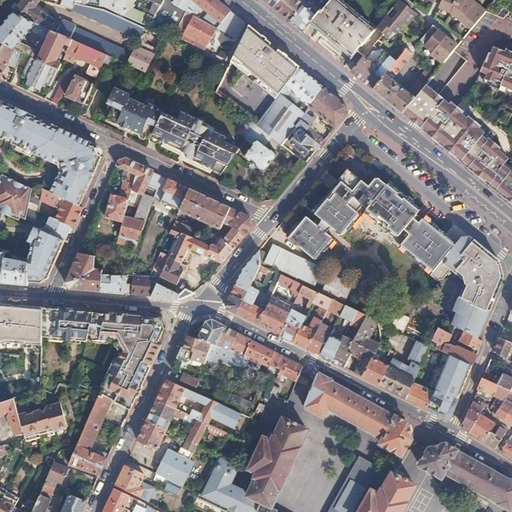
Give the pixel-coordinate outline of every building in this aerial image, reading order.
[(33,0),(22,0),(12,13),(70,41),(76,28),(77,27),(63,21),(58,18),(56,16),(54,20),(39,9),(36,7),(39,3),(33,0)] [(100,0),(101,4),(103,4),(125,15),(127,4),(127,0),(151,0),(157,2),(155,4),(154,3),(146,14),(141,22),(146,25),(149,26),(150,24),(165,0),(100,0)] [(169,0),(165,0),(150,24),(175,36),(178,29),(187,15),(178,8),(173,3),(170,0),(169,0)] [(215,0),(183,0),(178,8),(187,15),(189,11),(195,15),(200,18),(202,14),(197,11),(200,7),(219,21),(216,28),(217,28),(236,40),(244,23),(215,0)] [(280,0),(273,8),(289,21),(306,0),(280,0)] [(306,0),(289,21),(302,32),(310,22),(320,10),(314,4),(315,3),(312,0),(311,0),(306,0)] [(320,10),(310,22),(352,57),(374,30),(337,0),(331,0),(322,12),(320,10)] [(407,0),(399,0),(375,29),(386,38),(392,31),(397,35),(405,25),(406,26),(416,14),(409,8),(412,4),(407,0)] [(473,27),(486,12),(475,3),(472,0),(442,0),(438,8),(450,14),(449,16),(461,20),(460,21),(471,30),(473,27)] [(73,10),(73,11),(139,41),(143,31),(145,27),(102,7),(100,7),(75,3),(74,5),(73,10)] [(127,4),(125,15),(141,22),(146,14),(127,4)] [(187,15),(178,29),(185,33),(195,15),(189,11),(187,15)] [(12,13),(0,27),(0,42),(20,53),(22,53),(23,49),(15,43),(29,27),(37,34),(48,40),(40,57),(38,61),(58,71),(61,64),(56,62),(62,50),(67,53),(72,42),(70,41),(12,13)] [(178,29),(175,36),(190,43),(205,50),(217,28),(216,28),(200,18),(195,15),(185,33),(178,29)] [(432,55),(443,64),(448,58),(458,46),(434,26),(423,40),(425,46),(433,53),(432,55)] [(145,27),(143,31),(139,41),(133,54),(132,56),(138,59),(149,64),(158,49),(145,43),(146,41),(151,30),(145,27)] [(248,27),(231,61),(276,98),(284,87),(299,68),(288,59),(286,61),(269,46),(270,45),(248,27)] [(76,28),(70,41),(72,42),(106,56),(124,63),(128,65),(132,56),(133,54),(76,28)] [(0,78),(6,64),(14,68),(20,53),(0,42),(0,78)] [(74,64),(76,57),(91,63),(88,69),(98,74),(106,56),(72,42),(67,53),(64,59),(74,64)] [(492,42),(491,45),(504,51),(505,48),(492,42)] [(425,85),(401,114),(468,168),(470,165),(475,169),(473,172),(483,180),(485,177),(490,181),(488,184),(500,194),(503,192),(508,196),(506,199),(511,204),(511,50),(505,48),(504,51),(491,45),(479,71),(486,74),(484,79),(491,83),(490,87),(502,92),(504,88),(511,91),(511,175),(509,173),(510,171),(502,164),(508,159),(497,149),(485,140),(481,136),(483,133),(477,128),(479,126),(467,116),(465,118),(459,113),(461,111),(450,101),(447,103),(425,85)] [(23,49),(22,53),(31,57),(38,61),(40,57),(32,54),(33,53),(24,49),(23,49)] [(362,56),(349,71),(356,76),(373,90),(396,62),(385,52),(382,49),(373,52),(367,59),(362,56)] [(396,62),(373,90),(401,114),(425,85),(432,77),(428,74),(427,73),(420,81),(418,80),(408,92),(393,80),(410,58),(413,54),(407,49),(396,62)] [(132,56),(128,65),(144,72),(149,64),(138,59),(132,56)] [(31,57),(23,74),(27,76),(26,79),(29,81),(28,84),(41,91),(43,87),(45,89),(47,86),(51,87),(58,71),(38,61),(31,57)] [(299,68),(284,87),(303,103),(310,109),(310,108),(325,90),(299,68)] [(83,72),(80,78),(87,81),(90,75),(83,72)] [(76,76),(66,97),(76,101),(76,100),(84,104),(93,84),(90,82),(87,81),(80,78),(76,76)] [(52,103),(57,105),(69,80),(64,78),(52,103)] [(276,98),(256,125),(271,136),(281,144),(292,131),(296,126),(304,115),(297,110),(303,103),(284,87),(276,98)] [(113,89),(106,105),(108,106),(106,109),(107,111),(108,112),(110,113),(106,121),(119,127),(118,129),(120,130),(122,131),(124,130),(126,128),(139,135),(139,137),(140,138),(141,140),(144,141),(144,139),(150,142),(152,137),(163,113),(146,105),(145,107),(126,98),(127,96),(113,89)] [(325,90),(310,108),(335,128),(346,115),(345,106),(325,90)] [(0,279),(3,259),(10,260),(11,255),(29,259),(32,244),(29,242),(35,229),(34,229),(37,213),(40,201),(42,190),(81,207),(102,159),(99,147),(23,112),(0,100),(0,279)] [(503,112),(494,122),(505,128),(511,115),(503,112)] [(163,113),(152,137),(165,144),(188,155),(187,159),(209,170),(221,175),(238,150),(223,142),(226,138),(201,126),(200,128),(196,126),(198,121),(181,113),(178,121),(163,113)] [(304,115),(296,126),(316,142),(320,146),(324,141),(309,128),(314,121),(306,114),(304,115)] [(253,144),(244,156),(252,162),(250,163),(256,167),(257,166),(264,171),(277,155),(265,145),(271,136),(256,125),(246,138),(253,144)] [(296,135),(290,143),(305,155),(311,148),(316,142),(296,126),(292,131),(296,135)] [(487,138),(485,140),(497,149),(498,147),(487,138)] [(316,142),(311,148),(316,151),(320,146),(316,142)] [(165,144),(164,147),(178,155),(187,159),(188,155),(165,144)] [(178,155),(177,158),(208,173),(209,170),(187,159),(178,155)] [(119,162),(117,167),(123,170),(135,175),(133,183),(132,189),(142,194),(134,219),(124,216),(122,222),(119,236),(132,240),(138,241),(156,191),(147,187),(149,182),(153,172),(127,160),(119,162)] [(123,170),(121,178),(126,180),(133,183),(135,175),(123,170)] [(349,171),(315,213),(341,235),(360,213),(357,211),(363,204),(377,216),(376,217),(398,235),(404,228),(410,233),(401,244),(433,271),(455,244),(423,217),(419,222),(413,217),(418,210),(379,178),(375,179),(369,187),(349,171)] [(153,172),(149,182),(158,186),(161,176),(153,172)] [(166,192),(161,202),(180,211),(189,189),(168,179),(163,190),(166,192)] [(111,195),(105,218),(122,222),(124,216),(132,189),(133,183),(126,180),(122,198),(111,195)] [(149,182),(147,187),(156,191),(158,186),(149,182)] [(189,189),(180,211),(219,229),(221,225),(223,222),(229,208),(189,189)] [(42,190),(40,201),(59,210),(55,219),(70,226),(74,228),(82,208),(81,207),(42,190)] [(223,237),(221,239),(234,249),(252,228),(250,217),(229,208),(223,222),(228,224),(233,229),(225,239),(223,237)] [(50,217),(44,232),(64,241),(70,226),(55,219),(50,217)] [(307,219),(290,240),(313,260),(331,238),(307,219)] [(174,223),(171,230),(189,237),(192,230),(174,223)] [(30,265),(27,284),(39,285),(49,279),(66,241),(64,241),(44,232),(35,229),(29,242),(32,244),(29,259),(28,264),(30,265)] [(169,256),(168,257),(182,264),(189,249),(209,258),(209,246),(189,237),(171,230),(169,234),(179,236),(169,256)] [(433,271),(429,277),(436,283),(442,282),(450,272),(463,283),(464,288),(459,300),(457,299),(453,311),(457,313),(452,325),(454,327),(464,332),(478,339),(504,275),(501,263),(464,233),(455,244),(433,271)] [(119,236),(117,243),(130,246),(132,240),(119,236)] [(213,245),(209,246),(209,258),(222,263),(234,249),(221,239),(217,247),(216,246),(213,245)] [(269,253),(264,262),(273,266),(301,280),(313,286),(314,286),(322,271),(272,246),(269,253)] [(243,269),(236,285),(249,290),(252,284),(254,280),(259,271),(267,275),(270,270),(261,266),(260,250),(243,269)] [(260,250),(261,266),(270,270),(271,270),(273,266),(264,262),(269,253),(260,250)] [(79,252),(65,284),(69,290),(100,292),(102,276),(103,270),(95,270),(93,267),(94,256),(79,252)] [(161,253),(156,263),(158,264),(160,261),(166,264),(159,276),(177,285),(186,266),(182,264),(168,257),(169,256),(161,253)] [(103,270),(102,276),(109,276),(112,260),(104,258),(103,270)] [(0,279),(0,283),(27,286),(27,284),(30,265),(28,264),(10,260),(3,259),(0,279)] [(112,260),(109,276),(127,276),(128,276),(131,263),(112,260)] [(330,274),(320,294),(331,299),(343,305),(352,286),(330,274)] [(282,275),(278,283),(293,291),(292,293),(295,295),(294,297),(297,298),(303,285),(299,284),(282,275)] [(102,276),(100,292),(130,295),(130,285),(127,284),(127,276),(109,276),(102,276)] [(133,287),(132,288),(132,295),(152,297),(157,284),(158,284),(160,279),(150,277),(133,277),(133,287)] [(301,280),(299,284),(303,285),(311,290),(313,286),(301,280)] [(157,284),(152,297),(179,299),(180,294),(158,284),(157,284)] [(244,300),(237,314),(258,324),(271,297),(271,296),(265,293),(258,307),(252,304),(260,291),(254,288),(255,286),(252,284),(249,290),(244,300)] [(236,285),(232,295),(244,300),(249,290),(236,285)] [(293,307),(280,336),(294,343),(302,324),(306,316),(295,311),(302,296),(310,299),(313,301),(316,292),(311,290),(303,285),(297,298),(293,307)] [(180,294),(179,299),(181,300),(195,293),(185,289),(181,294),(180,294)] [(313,301),(312,302),(320,306),(326,310),(331,299),(320,294),(316,292),(313,301)] [(228,302),(227,310),(237,315),(237,314),(244,300),(232,295),(228,302)] [(258,324),(257,325),(272,332),(280,336),(293,307),(271,297),(258,324)] [(331,299),(326,310),(331,312),(340,316),(345,306),(343,305),(331,299)] [(43,309),(0,304),(0,342),(5,340),(42,344),(43,338),(43,334),(43,310),(43,309)] [(320,306),(314,320),(320,323),(321,322),(326,310),(320,306)] [(345,306),(340,316),(345,319),(349,321),(348,324),(351,326),(351,324),(358,312),(345,306)] [(57,311),(43,310),(43,334),(63,336),(63,339),(63,341),(72,341),(72,340),(72,336),(87,338),(92,316),(70,314),(70,315),(57,314),(57,311)] [(326,310),(321,322),(325,323),(331,312),(326,310)] [(358,312),(351,324),(362,330),(368,317),(358,312)] [(87,338),(86,341),(112,344),(120,315),(93,313),(92,316),(87,338)] [(117,358),(98,397),(99,398),(110,402),(126,409),(156,346),(160,348),(162,343),(166,328),(160,319),(120,315),(112,344),(113,346),(118,343),(125,354),(122,356),(120,359),(117,358)] [(389,324),(404,327),(406,318),(391,315),(389,324)] [(361,333),(356,343),(374,353),(375,353),(379,345),(369,339),(378,321),(368,317),(362,330),(361,333)] [(416,317),(408,335),(418,339),(426,322),(416,317)] [(302,324),(294,343),(307,350),(318,327),(320,323),(314,320),(310,328),(302,324)] [(206,323),(198,340),(211,345),(206,360),(218,364),(220,360),(244,368),(248,359),(244,357),(229,352),(216,347),(226,328),(212,321),(206,323)] [(338,321),(334,328),(340,331),(343,324),(338,321)] [(318,327),(307,350),(320,356),(331,334),(318,327)] [(226,328),(216,347),(229,352),(238,334),(226,328)] [(438,328),(431,342),(437,345),(435,349),(449,355),(472,366),(476,355),(456,347),(456,349),(447,344),(451,334),(450,334),(438,328)] [(331,334),(320,356),(331,362),(341,340),(334,337),(336,333),(333,331),(331,334)] [(357,331),(352,341),(356,343),(361,333),(357,331)] [(464,332),(459,342),(478,351),(482,341),(478,339),(464,332)] [(238,334),(229,352),(244,357),(252,341),(238,334)] [(187,336),(176,360),(186,364),(191,359),(204,364),(206,360),(211,345),(198,340),(187,336)] [(341,340),(331,362),(344,368),(350,354),(356,343),(352,341),(345,337),(343,336),(341,340)] [(511,342),(500,338),(494,353),(509,361),(511,358),(508,356),(510,350),(511,351),(511,342)] [(414,381),(415,378),(421,365),(429,346),(416,340),(408,359),(413,362),(411,366),(409,369),(392,360),(390,363),(388,367),(381,382),(379,386),(406,400),(414,381)] [(248,359),(244,368),(255,374),(258,367),(261,362),(269,367),(275,353),(252,341),(244,357),(248,359)] [(356,343),(350,354),(354,356),(362,360),(355,374),(362,377),(374,353),(356,343)] [(388,350),(386,353),(391,355),(388,362),(390,363),(392,360),(395,354),(388,350)] [(275,353),(269,367),(279,372),(276,380),(280,382),(281,379),(284,380),(285,377),(296,383),(297,383),(297,382),(300,376),(303,367),(275,353)] [(374,353),(362,377),(379,386),(381,382),(388,367),(378,362),(380,357),(379,355),(375,353),(374,353)] [(350,354),(344,368),(348,370),(354,356),(350,354)] [(434,392),(426,410),(447,421),(451,419),(464,386),(472,366),(449,355),(434,392)] [(487,367),(482,379),(499,385),(511,391),(511,390),(511,370),(510,369),(507,376),(504,375),(502,379),(498,378),(496,375),(491,373),(491,370),(487,367)] [(183,374),(180,381),(196,388),(199,381),(183,374)] [(314,382),(303,406),(323,417),(328,408),(383,439),(380,444),(402,457),(412,440),(407,424),(396,417),(395,419),(331,383),(332,382),(318,374),(316,378),(314,382)] [(482,379),(478,390),(494,396),(499,385),(482,379)] [(166,381),(156,402),(175,410),(181,396),(204,406),(199,415),(192,412),(190,417),(207,425),(218,404),(195,394),(166,381)] [(414,381),(406,400),(426,410),(434,392),(414,381)] [(296,383),(292,391),(296,393),(300,383),(297,382),(297,383),(296,383)] [(270,384),(264,395),(269,398),(270,395),(273,396),(274,394),(272,392),(275,387),(270,384)] [(499,385),(494,396),(497,397),(511,404),(511,395),(510,394),(511,391),(499,385)] [(216,390),(213,396),(230,403),(232,397),(216,390)] [(232,397),(230,403),(249,412),(253,404),(233,395),(232,397)] [(511,404),(497,397),(492,405),(496,407),(493,411),(492,413),(493,415),(494,416),(495,418),(498,415),(504,419),(511,407),(511,404)] [(99,398),(69,465),(98,476),(108,456),(91,449),(93,443),(110,402),(99,398)] [(0,416),(4,416),(5,413),(9,414),(7,418),(13,436),(22,433),(17,416),(11,400),(0,403),(0,416)] [(37,436),(37,439),(40,438),(40,439),(53,434),(53,433),(67,428),(59,402),(44,407),(44,409),(37,436)] [(156,402),(147,421),(165,431),(166,431),(173,415),(184,420),(183,422),(185,427),(193,430),(186,441),(195,446),(207,425),(190,417),(175,410),(156,402)] [(472,403),(462,427),(464,430),(470,434),(480,414),(481,412),(483,409),(486,411),(488,406),(482,402),(479,406),(472,403)] [(29,412),(17,416),(22,433),(25,440),(37,436),(44,409),(31,413),(29,412)] [(480,414),(470,434),(484,443),(491,432),(496,423),(489,419),(480,414)] [(255,479),(247,497),(271,508),(280,490),(281,490),(300,449),(299,448),(306,430),(296,426),(297,424),(293,422),(292,424),(289,423),(282,420),(274,438),(272,437),(270,441),(262,438),(248,470),(256,474),(254,478),(255,479)] [(147,421),(137,441),(156,450),(165,431),(147,421)] [(501,426),(499,428),(506,433),(509,429),(502,424),(501,426)] [(499,428),(497,433),(503,437),(506,433),(499,428)] [(491,432),(484,443),(490,446),(496,435),(491,432)] [(496,435),(490,446),(495,450),(503,437),(497,433),(496,435)] [(162,464),(156,475),(169,481),(170,481),(182,487),(194,464),(189,461),(197,447),(195,446),(186,441),(184,440),(177,455),(168,451),(162,464)] [(93,443),(91,449),(108,456),(110,450),(93,443)] [(511,446),(507,444),(501,453),(511,460),(511,446)] [(429,450),(420,467),(442,479),(445,473),(500,503),(499,505),(511,511),(511,510),(511,509),(511,481),(511,482),(511,483),(456,452),(457,451),(447,446),(446,445),(429,450)] [(240,469),(218,458),(204,485),(199,495),(196,500),(220,511),(273,511),(252,501),(230,491),(232,486),(241,469),(240,469)] [(54,464),(46,485),(54,489),(57,483),(62,485),(68,469),(54,464)] [(145,477),(125,467),(115,487),(149,504),(156,490),(142,483),(145,477)] [(402,511),(406,505),(405,504),(414,486),(392,474),(391,473),(382,491),(381,490),(378,494),(371,490),(369,492),(365,490),(366,488),(350,479),(334,510),(337,511),(402,511)] [(169,481),(156,475),(154,480),(166,486),(169,481)] [(170,481),(169,481),(166,486),(164,490),(178,496),(179,494),(182,487),(170,481)] [(36,511),(35,511),(47,511),(52,502),(50,500),(54,489),(46,485),(42,494),(36,511)] [(0,511),(11,511),(13,509),(18,500),(5,493),(6,492),(0,488),(0,511)] [(114,490),(109,501),(131,511),(133,511),(135,510),(129,507),(125,505),(129,497),(114,490)] [(69,496),(63,511),(81,511),(86,502),(73,497),(69,496)] [(132,499),(129,507),(135,510),(138,502),(132,499)] [(131,511),(109,501),(103,511),(122,511),(131,511)] [(142,511),(146,506),(138,502),(135,510),(133,511),(142,511)]
